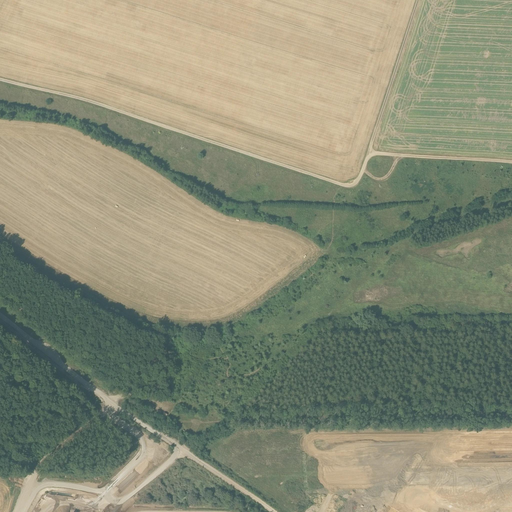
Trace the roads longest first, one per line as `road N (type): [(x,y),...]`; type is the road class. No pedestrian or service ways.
road 1 (track): [(418,0),(359,177),(348,186),(0,80)]
road 2 (track): [(273,511),(109,402),(0,316)]
road 3 (unknown): [(118,408),(144,447),(101,493),(127,497),(183,452)]
road 4 (track): [(511,164),(367,153)]
